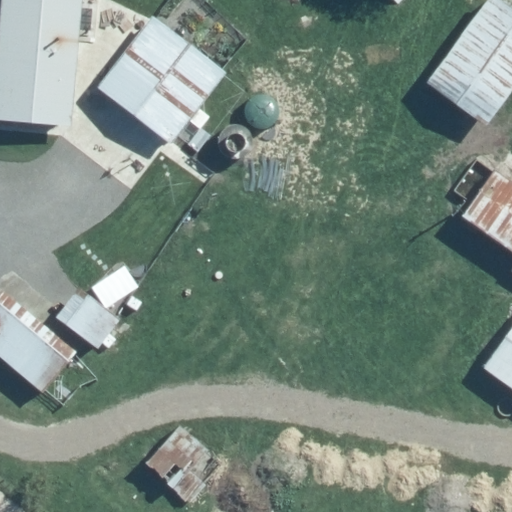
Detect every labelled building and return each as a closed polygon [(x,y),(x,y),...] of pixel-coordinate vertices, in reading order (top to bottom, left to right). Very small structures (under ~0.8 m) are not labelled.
[(79,0),(0,0),(0,128),(74,132),(79,0)] [(511,24),(478,0),(477,0),(412,90),(476,137),(511,87),(511,24)] [(123,11),(116,25),(87,57),(88,106),(160,160),(224,93),(123,11)] [(511,193),(500,185),(462,234),(511,272),(511,193)] [(72,282),(45,316),(93,350),(118,314),(72,282)] [(74,353),(11,299),(0,312),(0,363),(38,396),(74,353)] [(511,323),(471,378),(511,408),(511,323)] [(133,465),(161,490),(204,443),(176,417),(133,465)]
